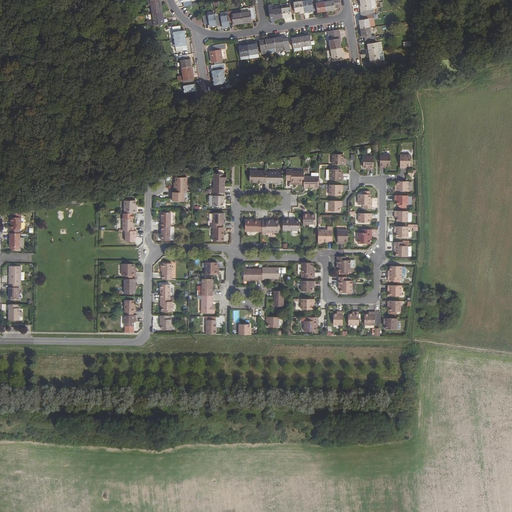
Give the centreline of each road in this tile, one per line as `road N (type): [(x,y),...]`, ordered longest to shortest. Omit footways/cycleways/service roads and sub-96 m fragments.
road 1 (track): [(0,348),(139,351),(177,338),(408,340),(511,353)]
road 2 (track): [(422,0),(412,80),(421,124),(422,247),(408,340)]
road 3 (residential): [(237,248),(247,257),(323,259),(328,297),(371,297),(382,189),(376,180),(354,180)]
road 4 (residential): [(0,340),(141,340),(154,249)]
